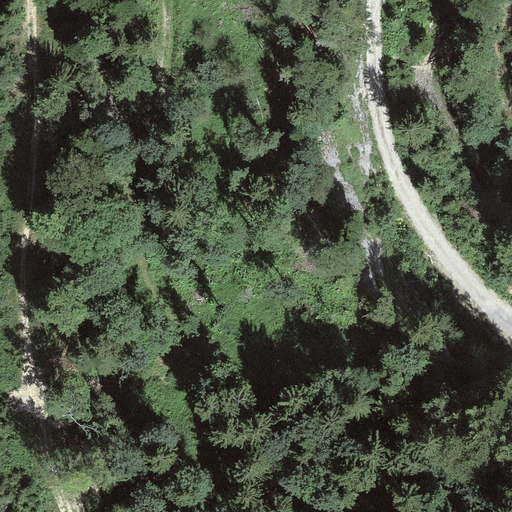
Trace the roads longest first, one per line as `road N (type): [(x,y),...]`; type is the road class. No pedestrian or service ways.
road 1 (track): [(144,130),(140,209),(148,259),(184,322),(350,511)]
road 2 (track): [(374,0),(372,67),(396,175),(439,248),(511,325)]
road 3 (track): [(144,130),(122,123),(114,108),(95,0)]
road 4 (track): [(174,0),(168,100),(144,130)]
